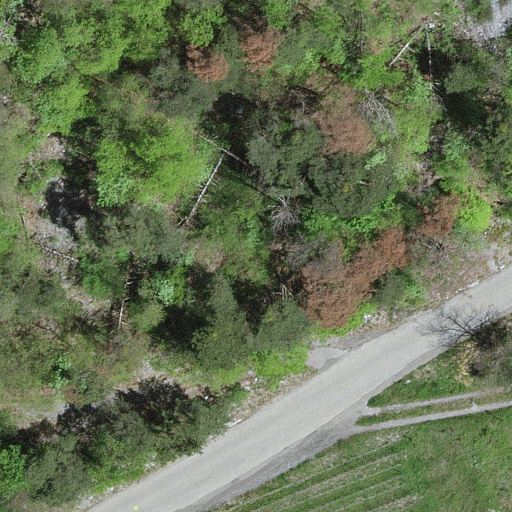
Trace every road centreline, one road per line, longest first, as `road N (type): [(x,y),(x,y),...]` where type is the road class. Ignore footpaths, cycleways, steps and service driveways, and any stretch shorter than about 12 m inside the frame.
road 1 (residential): [(511,291),(134,511)]
road 2 (track): [(285,422),(511,385)]
